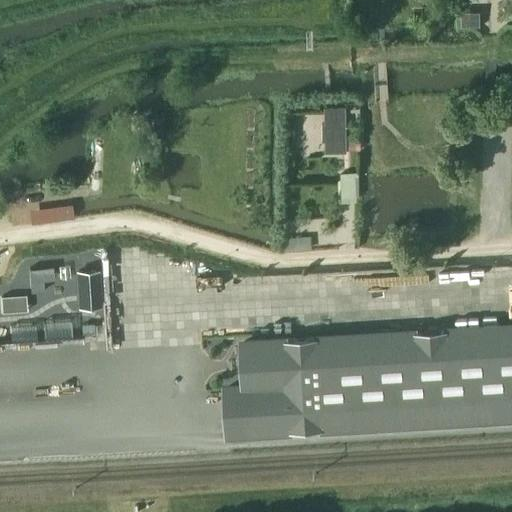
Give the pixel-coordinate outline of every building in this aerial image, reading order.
[(471,11),(460,11),(461,27),(471,27),(471,11)] [(324,122),(322,123),(322,141),(325,141),(325,153),(327,153),(347,152),(346,106),(326,107),(324,106),(324,122)] [(163,117),(144,117),(145,136),(164,136),(163,117)] [(355,173),(342,173),(343,202),(356,201),(355,173)] [(72,204),(29,210),(31,224),(74,218),(72,204)] [(222,217),(214,217),(213,230),(221,230),(222,217)] [(310,236),(282,238),(283,249),(310,248),(310,236)] [(214,237),(212,248),(223,249),(224,238),(214,237)] [(177,251),(177,264),(187,264),(188,251),(177,251)] [(244,389),(225,391),(228,434),(511,417),(511,329),(242,345),(244,389)]
